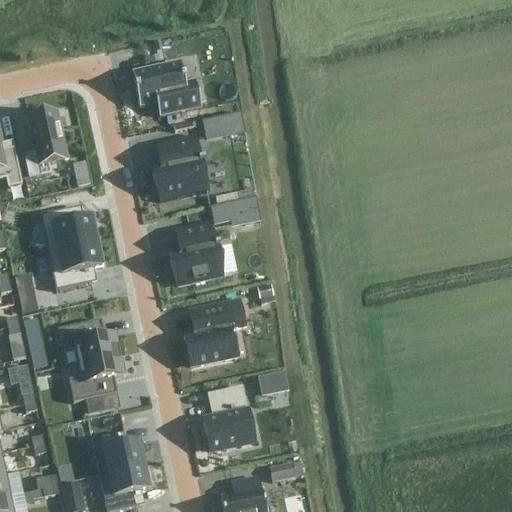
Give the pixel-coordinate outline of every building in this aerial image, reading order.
[(179,66),(130,76),(138,110),(155,107),(158,120),(200,111),(194,84),(184,87),(179,66)] [(63,111),(31,119),(41,167),(73,160),(63,111)] [(240,115),(200,124),(204,140),(227,135),(228,141),(244,137),(243,132),(240,115)] [(1,125),(0,125),(0,176),(11,174),(1,125)] [(157,204),(158,205),(208,195),(194,138),(155,147),(156,148),(160,148),(164,164),(165,163),(166,169),(154,171),(156,186),(153,187),(160,203),(157,204)] [(254,201),(210,210),(213,227),(230,223),(244,220),(245,228),(259,225),(258,217),(254,201)] [(89,218),(41,229),(48,259),(96,248),(89,218)] [(170,258),(177,289),(220,280),(208,225),(174,232),(175,234),(176,234),(180,250),(182,250),(183,255),(170,258)] [(96,248),(48,259),(54,286),(102,275),(96,248)] [(7,278),(0,279),(0,288),(8,287),(7,278)] [(8,287),(0,288),(0,297),(10,295),(8,287)] [(16,321),(5,323),(7,332),(18,329),(16,321)] [(210,345),(187,351),(193,375),(243,365),(242,359),(237,327),(221,330),(207,333),(210,345)] [(18,329),(7,332),(9,340),(19,338),(18,329)] [(99,341),(64,350),(68,364),(81,361),(85,374),(123,364),(119,349),(102,353),(99,341)] [(90,393),(73,397),(77,414),(113,405),(109,391),(128,386),(123,364),(85,374),(90,393)] [(271,380),(259,382),(262,398),(274,396),(271,380)] [(241,394),(241,392),(207,399),(207,401),(209,401),(212,417),(214,417),(215,422),(202,425),(209,455),(252,445),(246,416),(244,416),(240,394),(241,394)] [(34,406),(32,397),(22,399),(24,409),(34,406)] [(34,406),(24,409),(25,416),(36,414),(34,406)] [(33,450),(44,448),(42,439),(31,441),(33,450)] [(111,480),(155,470),(150,449),(130,453),(128,443),(104,449),(111,480)] [(44,448),(33,450),(35,459),(45,456),(44,448)] [(299,465),(268,471),(271,486),(302,479),(299,465)] [(160,496),(155,471),(112,480),(118,511),(141,511),(139,500),(160,496)] [(0,479),(0,501),(10,499),(6,478),(0,479)] [(35,483),(37,493),(41,493),(52,491),(50,480),(35,483)] [(264,511),(257,481),(230,487),(232,499),(219,502),(221,511),(264,511)] [(76,487),(62,490),(66,511),(78,511),(81,511),(76,487)] [(52,491),(41,493),(43,501),(54,499),(52,491)] [(12,511),(10,499),(0,501),(0,511),(12,511)]
